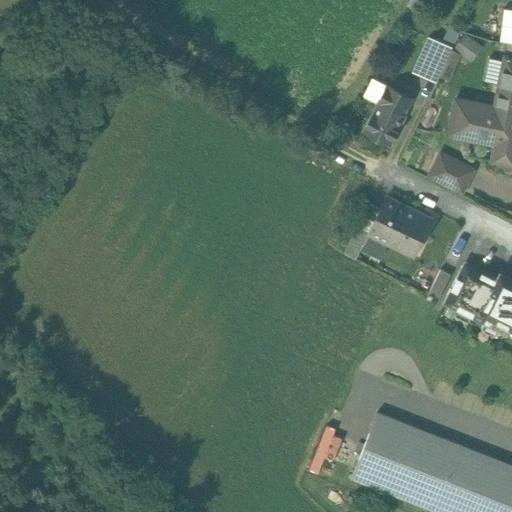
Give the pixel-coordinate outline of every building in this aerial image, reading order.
[(511,9),(504,8),(500,42),(508,42),(511,42),(511,9)] [(451,47),(429,37),(414,70),(436,81),(451,47)] [(511,57),(505,57),(495,106),(456,98),(449,134),(467,138),(468,137),(496,142),(492,160),(511,164),(511,57)] [(407,95),(387,85),(363,131),(378,139),(383,143),(389,144),(391,145),(406,115),(399,111),(407,95)] [(473,170),(441,154),(431,175),(463,191),(473,170)] [(431,221),(387,199),(386,200),(378,195),(369,213),(377,217),(375,222),(371,220),(367,228),(371,230),(371,231),(415,253),(431,221)] [(445,302),(506,333),(509,326),(511,327),(511,282),(501,277),(503,274),(501,273),(498,279),(465,263),(445,302)] [(442,297),(451,271),(439,267),(430,293),(442,297)] [(508,511),(511,503),(511,470),(460,450),(462,445),(377,411),(351,477),(436,511),(438,505),(455,511),(508,511)] [(321,472),(326,455),(336,458),(344,431),(324,425),(312,469),(321,472)]
